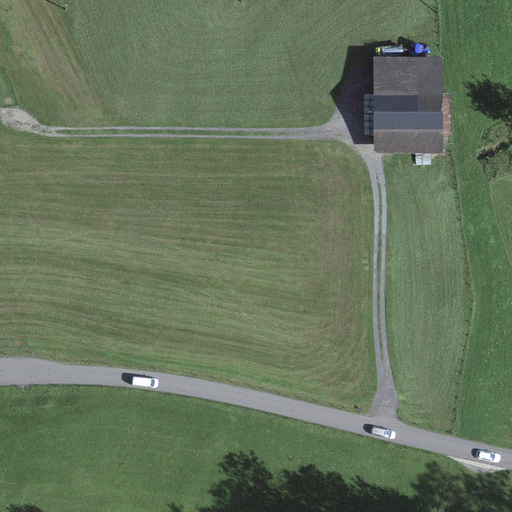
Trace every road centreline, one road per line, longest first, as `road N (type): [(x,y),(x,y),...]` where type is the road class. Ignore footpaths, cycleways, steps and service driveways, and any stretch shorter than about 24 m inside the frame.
road 1 (track): [(386,429),(381,198),(366,152),(335,132),(19,129),(0,111)]
road 2 (tertiary): [(0,373),(208,389),(511,458)]
